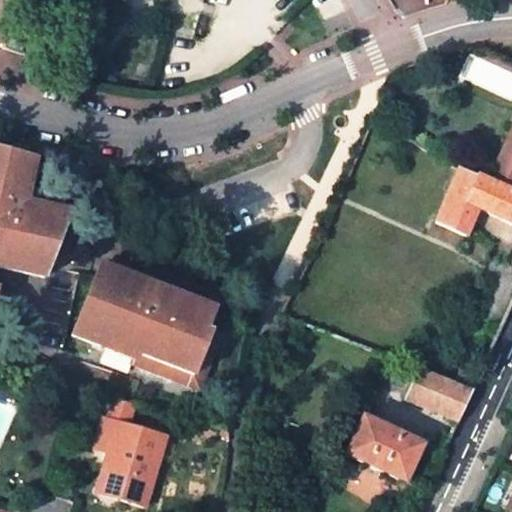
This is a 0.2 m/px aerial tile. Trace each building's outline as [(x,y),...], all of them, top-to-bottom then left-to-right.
[(4,37),(19,49),(30,0),(12,0),(5,32),(4,37)] [(511,70),(474,59),(467,82),(511,96),(511,70)] [(376,114),(390,121),(398,103),(381,96),(376,114)] [(511,126),(494,177),(511,184),(511,126)] [(33,156),(0,146),(0,267),(44,278),(64,213),(14,202),(16,192),(25,194),(25,191),(33,156)] [(480,207),(511,222),(511,190),(462,164),(439,219),(467,235),(480,207)] [(67,201),(25,191),(25,194),(16,192),(14,202),(64,213),(67,201)] [(69,337),(101,350),(104,344),(122,351),(125,342),(141,347),(138,357),(149,362),(146,372),(200,391),(220,338),(205,331),(216,298),(164,278),(159,292),(140,285),(142,280),(96,263),(91,279),(69,337)] [(104,344),(101,350),(135,363),(134,367),(146,372),(149,362),(138,357),(141,347),(125,342),(122,351),(104,344)] [(80,389),(106,396),(113,375),(88,365),(86,370),(80,389)] [(406,400),(459,420),(473,390),(420,369),(406,400)] [(113,375),(106,396),(189,420),(195,406),(143,386),(113,375)] [(346,455),(406,483),(423,445),(364,416),(346,455)] [(95,448),(109,452),(118,455),(117,461),(120,462),(118,470),(105,466),(99,483),(119,490),(116,498),(143,507),(163,437),(104,419),(95,448)] [(118,455),(109,452),(105,466),(118,470),(120,462),(117,461),(118,455)] [(119,490),(99,483),(96,492),(116,498),(119,490)]
